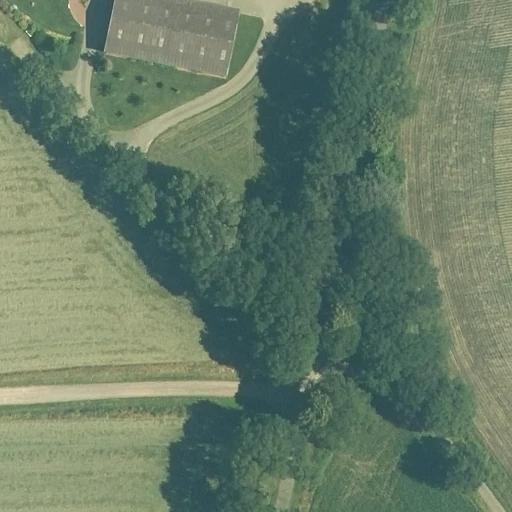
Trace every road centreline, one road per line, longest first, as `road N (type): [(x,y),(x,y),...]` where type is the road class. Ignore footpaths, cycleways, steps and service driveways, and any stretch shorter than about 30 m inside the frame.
road 1 (residential): [(281,511),(384,0)]
road 2 (track): [(321,302),(207,258),(89,116),(86,39),(98,0)]
road 3 (track): [(305,387),(0,398)]
road 4 (track): [(312,347),(393,388),(499,511)]
road 5 (track): [(236,89),(116,150)]
